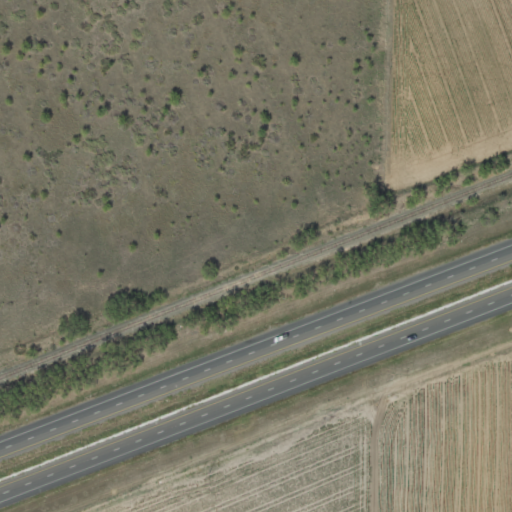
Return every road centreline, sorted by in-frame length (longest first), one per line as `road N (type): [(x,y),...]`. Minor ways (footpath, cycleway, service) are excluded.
road 1 (trunk): [(0,496),(511,297)]
road 2 (trunk): [(511,257),(0,454)]
road 3 (residential): [(179,511),(511,350)]
